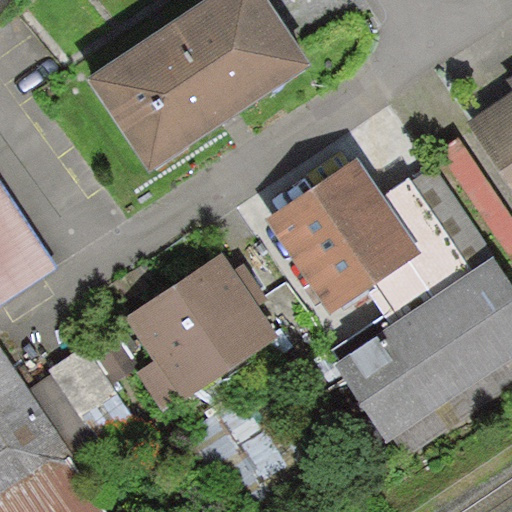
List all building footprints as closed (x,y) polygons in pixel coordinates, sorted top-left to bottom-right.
[(312,66),(267,0),(223,0),(100,81),(158,167),(312,66)] [(511,92),(507,96),(511,104),(511,116),(469,141),(511,215),(511,92)] [(358,165),(272,228),(334,320),(367,298),(391,333),(467,283),(407,185),(383,201),(358,165)] [(0,185),(0,311),(0,312),(59,274),(0,185)] [(233,271),(225,258),(129,321),(159,366),(139,380),(163,414),(277,338),(258,310),(269,302),(244,264),(233,271)] [(511,366),(511,281),(499,262),(467,283),(391,333),(333,372),(384,450),(511,366)] [(90,349),(56,370),(87,418),(120,397),(90,349)] [(106,511),(0,357),(0,511),(106,511)] [(268,511),(325,472),(261,382),(179,439),(231,511),(268,511)]
